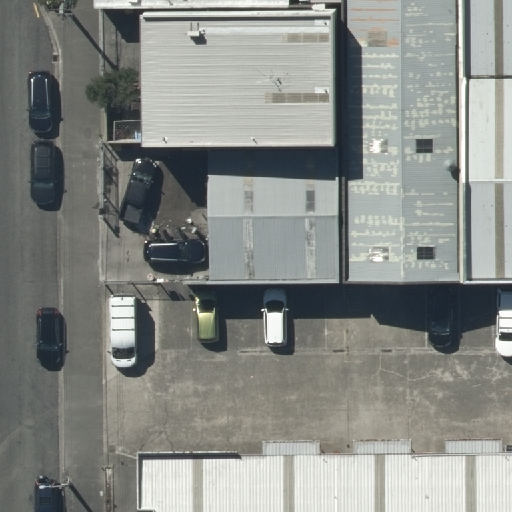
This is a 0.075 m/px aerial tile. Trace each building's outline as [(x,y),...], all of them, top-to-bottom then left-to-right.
[(290,12),(289,0),(96,0),(97,11),(143,12),(290,12)] [(343,287),(462,288),(461,0),(342,0),(342,12),(342,155),(343,287)] [(511,0),(461,0),(462,288),(511,287),(511,0)] [(210,155),(342,155),(342,12),(290,12),(143,12),(143,155),(210,155)] [(210,288),(343,287),(342,155),(210,155),(210,288)] [(511,511),(511,470),(139,473),(139,511),(511,511)]
